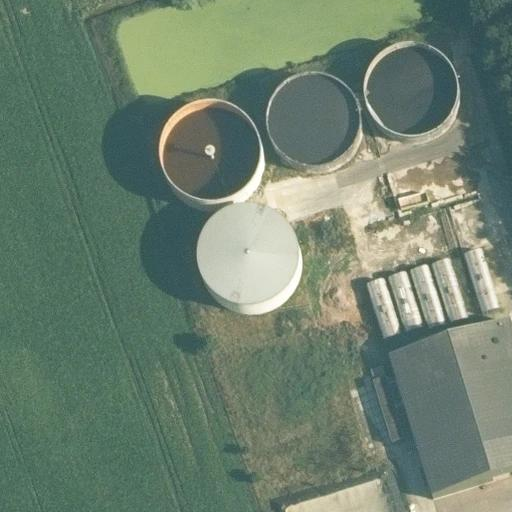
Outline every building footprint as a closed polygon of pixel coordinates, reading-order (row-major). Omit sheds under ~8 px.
[(455,54),(377,52),(375,137),(454,138),(455,54)] [(473,150),(445,170),(465,198),(493,178),(473,150)] [(467,241),(492,242),(493,204),(468,204),(467,241)] [(470,305),(468,265),(431,267),(433,307),(470,305)] [(385,321),(421,320),(420,279),(383,281),(385,321)] [(511,325),(507,309),(378,348),(373,334),(325,348),(335,379),(383,364),(382,362),(391,360),(434,501),(511,477),(511,325)] [(373,384),(392,446),(405,441),(387,380),(373,384)] [(356,511),(367,510),(337,506),(356,502),(355,496),(339,499),(327,497),(285,506),(286,511),(356,511)]
